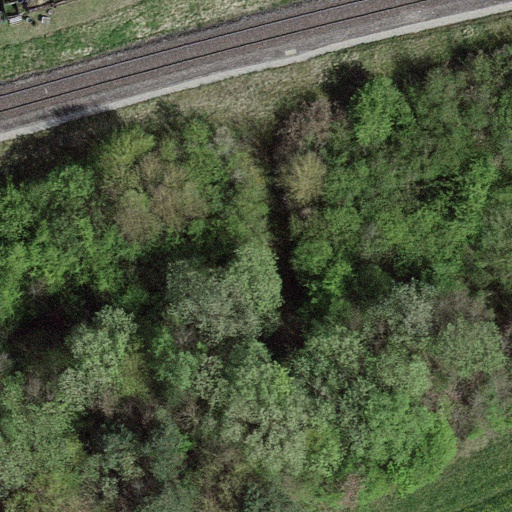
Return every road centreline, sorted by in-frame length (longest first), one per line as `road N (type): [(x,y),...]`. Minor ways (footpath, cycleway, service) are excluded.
road 1 (motorway): [(511,131),(0,191)]
road 2 (motorway): [(0,321),(511,261)]
